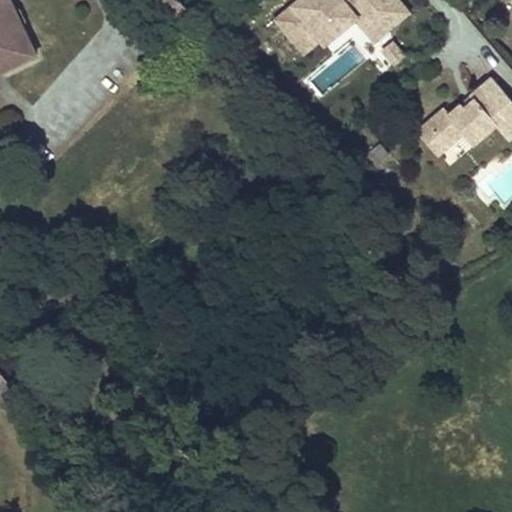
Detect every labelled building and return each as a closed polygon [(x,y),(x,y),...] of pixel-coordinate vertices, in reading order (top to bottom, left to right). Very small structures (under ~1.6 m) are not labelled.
[(0,0),(0,74),(38,57),(13,0),(0,0)] [(194,17),(179,0),(133,0),(141,10),(147,4),(160,19),(174,34),(194,17)] [(410,11),(400,0),(301,0),(279,19),(302,47),(318,35),(324,43),(357,16),(375,39),(410,11)] [(395,49),(386,57),(397,69),(406,62),(395,49)] [(442,109),(424,125),(444,148),(460,134),(470,145),(492,126),(505,140),(511,133),(511,103),(491,77),(447,115),(442,109)] [(417,131),(436,154),(444,148),(424,125),(417,131)] [(388,156),(384,151),(380,147),(370,155),(378,164),(388,156)] [(361,195),(360,193),(358,192),(365,185),(355,173),(342,184),(356,199),(361,195)] [(361,195),(368,188),(365,185),(358,192),(360,193),(361,195)] [(75,306),(79,303),(84,299),(67,279),(59,286),(75,306)] [(0,399),(4,404),(12,397),(17,402),(24,398),(0,369),(0,399)]
